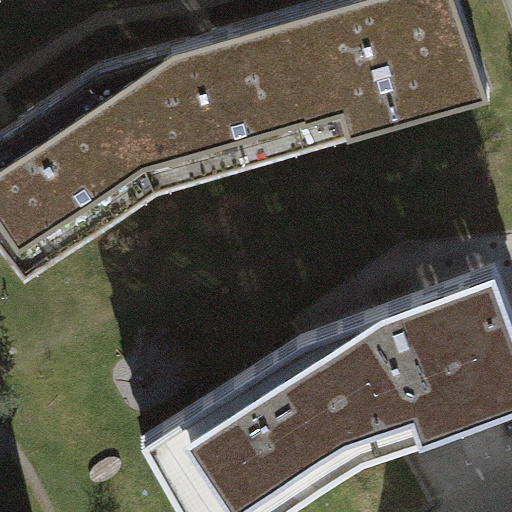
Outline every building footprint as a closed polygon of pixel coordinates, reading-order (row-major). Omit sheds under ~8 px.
[(314,0),(280,10),(316,139),(491,89),(460,0),(314,0)] [(316,139),(280,10),(201,32),(100,61),(158,184),(316,139)] [(158,184),(100,61),(9,123),(0,129),(0,239),(26,272),(158,184)] [(511,398),(511,303),(496,259),(331,320),(303,331),(341,388),(364,452),(511,398)] [(341,388),(303,331),(142,436),(186,511),(273,511),(364,452),(341,388)]
